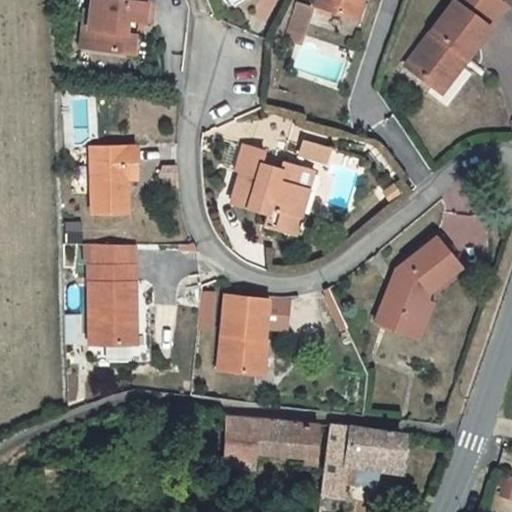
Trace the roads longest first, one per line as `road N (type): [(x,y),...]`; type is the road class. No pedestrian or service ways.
road 1 (residential): [(511,160),(466,167),(342,268),(308,284),(275,286),(233,273),(195,226),(186,169),(199,84),(233,44)]
road 2 (tertiary): [(440,511),(511,312)]
